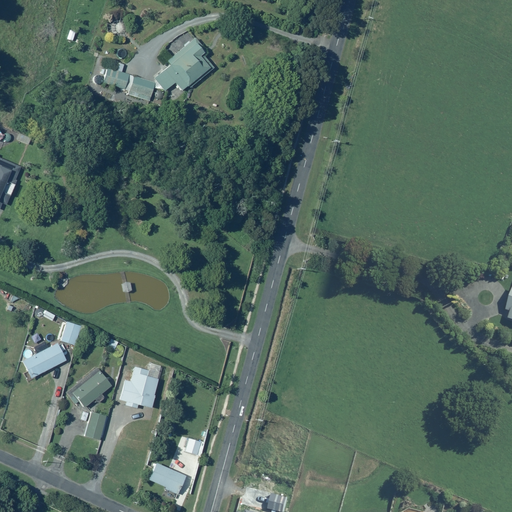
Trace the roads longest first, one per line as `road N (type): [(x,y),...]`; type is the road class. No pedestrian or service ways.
road 1 (unclassified): [(211,511),(346,0)]
road 2 (residential): [(0,456),(123,511)]
